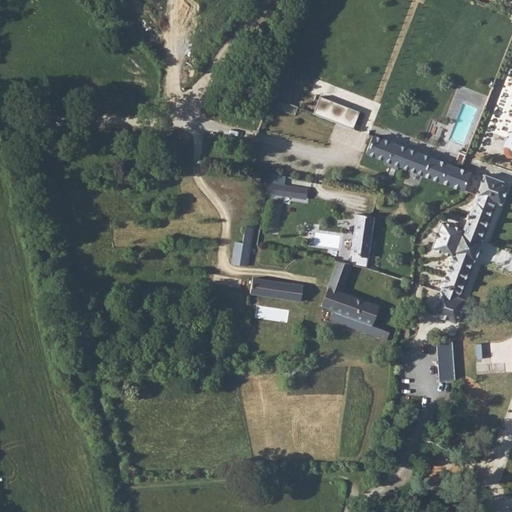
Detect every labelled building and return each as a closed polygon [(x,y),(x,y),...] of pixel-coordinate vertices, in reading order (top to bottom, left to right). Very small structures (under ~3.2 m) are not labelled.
[(318,96),(311,112),(312,113),(318,115),(351,128),(357,112),(318,96)] [(311,112),(278,99),(274,108),(309,122),(312,113),(311,112)] [(464,103),(450,139),(464,144),(477,108),(464,103)] [(351,128),(318,115),(314,126),(347,139),(352,128),(351,128)] [(463,193),(470,174),(372,136),(364,156),(463,193)] [(460,152),(456,163),(462,165),(467,154),(460,152)] [(452,257),(430,316),(454,324),(462,301),(457,299),(492,203),(498,205),(505,184),(481,176),(461,231),(443,225),(433,250),(452,257)] [(267,182),(265,193),(305,200),(307,189),(267,182)] [(357,214),(350,265),(351,266),(365,269),(373,217),(368,216),(357,214)] [(253,267),(260,228),(245,225),(241,243),(236,242),(233,264),(253,267)] [(339,235),(315,231),(313,244),(337,248),(339,235)] [(348,264),(336,261),(328,284),(329,285),(328,288),(327,288),(328,292),(326,291),(322,303),(324,303),(324,304),(320,306),(333,310),(330,320),(386,339),(389,331),(372,325),(378,305),(339,292),(348,264)] [(249,294),(258,295),(261,278),(252,276),(249,294)] [(261,278),(258,295),(285,299),(287,282),(261,278)] [(452,341),(436,342),(439,380),(455,380),(452,341)]
